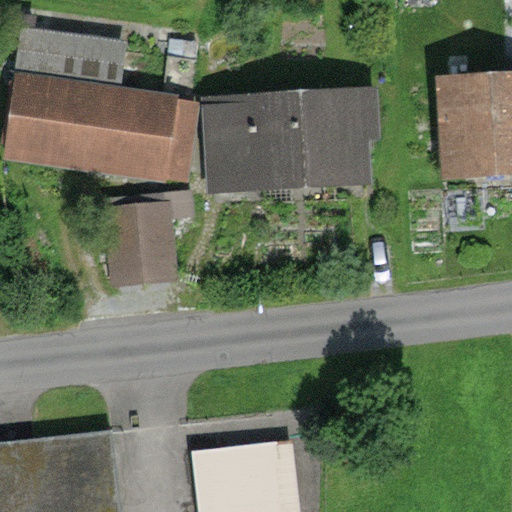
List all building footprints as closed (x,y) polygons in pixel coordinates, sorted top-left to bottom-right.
[(15,150),(180,172),(189,112),(107,100),(114,50),(30,39),(15,150)] [(511,84),(446,88),(451,171),(511,167),(511,84)] [(221,146),(223,181),(362,172),(359,128),(371,127),(371,114),(359,114),(358,102),(303,103),(302,85),(268,86),(268,105),(207,111),(209,146),(221,146)] [(108,213),(114,282),(171,277),(164,208),(108,213)] [(345,388),(349,460),(369,459),(366,387),(345,388)] [(105,511),(96,436),(112,434),(111,432),(33,440),(35,455),(0,459),(0,511),(105,511)] [(206,451),(213,511),(283,511),(275,443),(206,451)]
